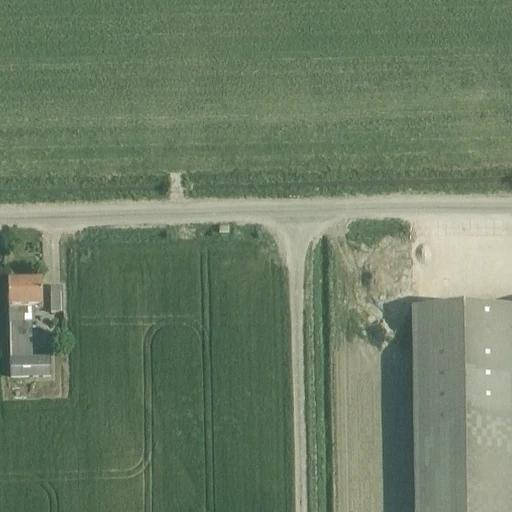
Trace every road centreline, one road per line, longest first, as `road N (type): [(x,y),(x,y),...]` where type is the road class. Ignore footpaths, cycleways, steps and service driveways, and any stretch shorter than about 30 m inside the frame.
road 1 (unclassified): [(302,511),(295,212)]
road 2 (unclassified): [(295,212),(0,220)]
road 3 (unclassified): [(511,210),(295,212)]
